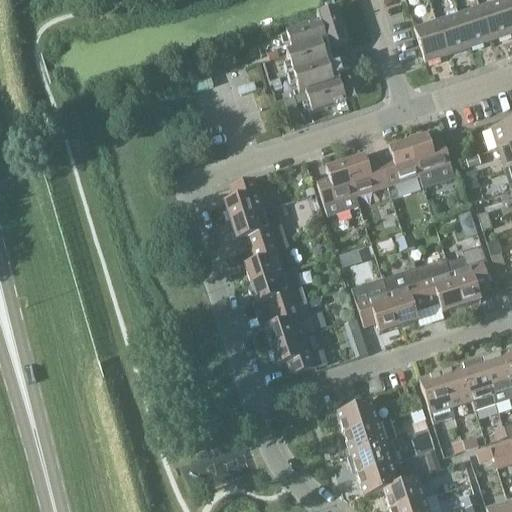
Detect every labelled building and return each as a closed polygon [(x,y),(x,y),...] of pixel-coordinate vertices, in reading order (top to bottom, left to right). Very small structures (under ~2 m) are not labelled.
[(511,0),(506,0),(500,2),(511,36),(511,35),(511,0)] [(500,2),(478,9),(489,43),(511,36),(500,2)] [(291,76),(291,77),(326,66),(321,53),(347,45),(336,11),(334,11),(332,6),(324,8),(326,14),(315,17),(318,25),(285,36),(286,38),(279,40),(282,48),(288,46),(291,55),(285,57),(288,68),(282,70),(285,78),(291,76)] [(468,51),(489,43),(478,9),(457,16),(468,51)] [(446,58),(468,51),(457,16),(435,24),(446,58)] [(424,65),(446,58),(435,24),(413,31),(424,65)] [(327,70),(326,66),(291,77),(298,97),(304,95),(310,114),(344,103),(364,97),(357,77),(355,70),(352,62),(327,70)] [(511,123),(490,131),(497,152),(511,146),(511,123)] [(407,145),(418,179),(422,192),(454,182),(439,135),(422,140),(421,138),(418,137),(408,140),(406,143),(407,145)] [(450,138),(453,146),(463,143),(460,135),(450,138)] [(390,161),(378,165),(386,190),(418,179),(407,145),(387,151),(390,161)] [(511,146),(497,152),(503,172),(511,169),(511,146)] [(355,200),(386,190),(378,165),(366,169),(363,159),(344,165),(355,200)] [(323,210),(355,200),(344,165),(325,172),(328,181),(315,185),(323,210)] [(511,169),(503,172),(510,193),(511,192),(511,169)] [(463,177),(465,185),(475,181),(473,173),(463,177)] [(223,205),(229,224),(274,210),(268,190),(257,194),(253,181),(228,189),(232,202),(223,205)] [(475,181),(465,185),(468,193),(478,189),(475,181)] [(284,241),(274,210),(229,224),(235,244),(245,241),(249,253),(284,241)] [(476,218),(479,226),(489,222),(486,214),(476,218)] [(489,222),(479,226),(481,233),(491,230),(489,222)] [(511,234),(497,235),(498,247),(511,245),(511,234)] [(370,242),(373,255),(390,251),(387,239),(370,242)] [(295,273),(284,241),(249,253),(253,265),(243,268),(250,287),(295,273)] [(462,260),(446,265),(461,309),(480,303),(477,294),(489,290),(482,266),(485,265),(480,249),(461,256),(462,260)] [(490,259),(492,267),(502,263),(500,255),(490,259)] [(344,257),(337,259),(340,271),(348,268),(344,257)] [(445,262),(413,272),(426,310),(438,306),(441,316),(461,309),(446,265),(445,262)] [(502,263),(492,267),(495,275),(505,271),(502,263)] [(382,282),(386,296),(398,330),(417,324),(414,314),(426,310),(413,272),(382,282)] [(305,304),(295,273),(250,287),(250,289),(248,290),(247,295),(251,298),(253,297),(256,306),(265,303),(269,315),(305,304)] [(378,336),(398,330),(386,296),(354,306),(362,331),(375,327),(378,336)] [(270,350),(309,337),(315,335),(305,304),(269,315),(273,327),(264,330),(270,350)] [(355,325),(343,328),(347,340),(359,336),(355,325)] [(309,337),(270,350),(276,369),(286,366),(290,379),(315,371),(313,367),(318,366),(309,337)] [(511,352),(501,356),(511,390),(511,352)] [(511,390),(501,356),(480,363),(495,408),(511,402),(511,390)] [(460,370),(471,405),(474,414),(495,408),(480,363),(460,370)] [(460,370),(439,376),(450,411),(471,405),(460,370)] [(450,411),(439,376),(418,383),(432,428),(453,421),(450,411)] [(335,415),(342,437),(377,425),(370,404),(335,415)] [(419,418),(404,423),(412,445),(426,440),(419,418)] [(395,443),(388,422),(377,425),(342,437),(349,458),(384,446),(395,443)] [(511,428),(503,432),(506,441),(511,439),(511,428)] [(491,446),(506,441),(503,432),(489,436),(491,446)] [(475,441),(461,445),(464,455),(478,450),(475,441)] [(464,455),(461,445),(451,449),(454,458),(464,455)] [(384,446),(349,458),(356,478),(391,467),(384,446)] [(492,463),(493,464),(511,458),(511,453),(510,446),(489,453),(492,463)] [(492,463),(489,453),(479,456),(483,466),(492,463)] [(416,475),(422,491),(460,478),(454,461),(416,475)] [(363,500),(382,493),(398,488),(397,487),(410,483),(407,473),(394,478),(391,467),(356,478),(363,500)] [(382,493),(387,511),(393,511),(423,502),(416,481),(410,483),(397,487),(398,488),(382,493)] [(426,511),(423,502),(393,511),(426,511)]
